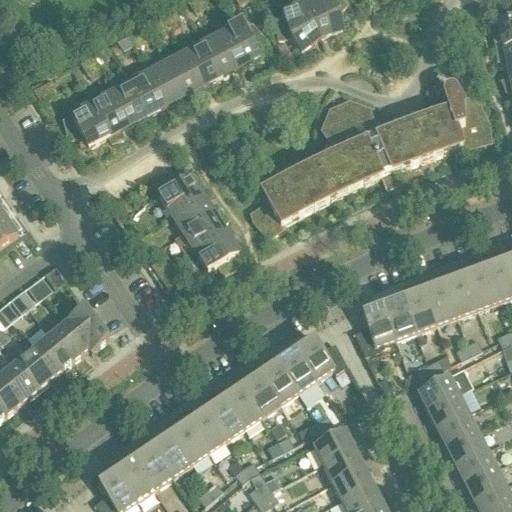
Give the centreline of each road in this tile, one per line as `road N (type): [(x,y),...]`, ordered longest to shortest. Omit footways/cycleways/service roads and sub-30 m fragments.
road 1 (residential): [(59,205),(258,97),(324,84),(406,104),(457,0)]
road 2 (residential): [(174,375),(317,289),(511,209)]
road 3 (residential): [(4,511),(174,375)]
road 4 (residential): [(174,375),(81,241)]
